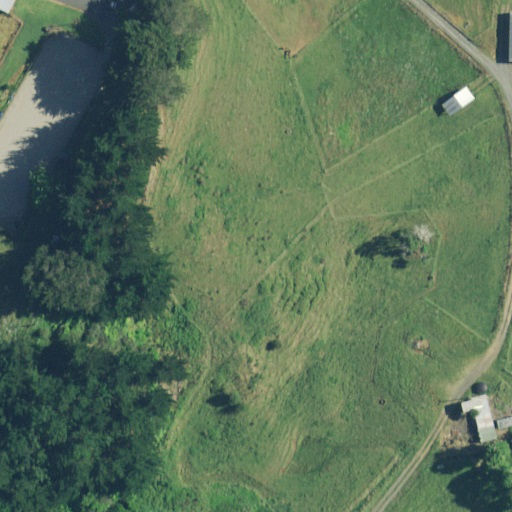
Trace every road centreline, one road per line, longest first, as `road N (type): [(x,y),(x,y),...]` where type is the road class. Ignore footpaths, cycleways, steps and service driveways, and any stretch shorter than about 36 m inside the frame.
road 1 (unknown): [(511,272),(491,375),(450,443),(390,511)]
road 2 (unknown): [(382,0),(490,94),(511,155)]
